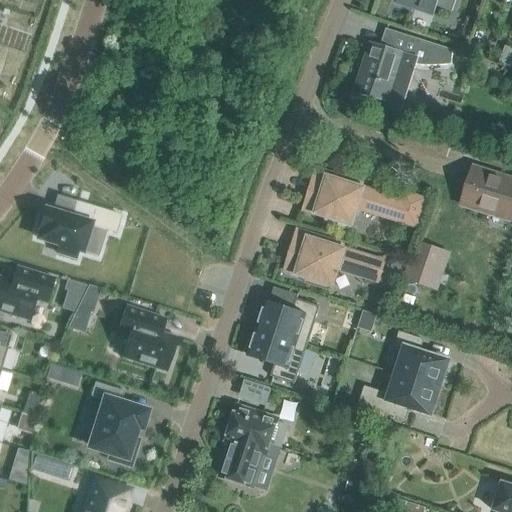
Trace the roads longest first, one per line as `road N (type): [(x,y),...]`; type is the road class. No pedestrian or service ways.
road 1 (residential): [(164,511),(241,273),(343,0)]
road 2 (residential): [(94,0),(55,104),(0,192)]
